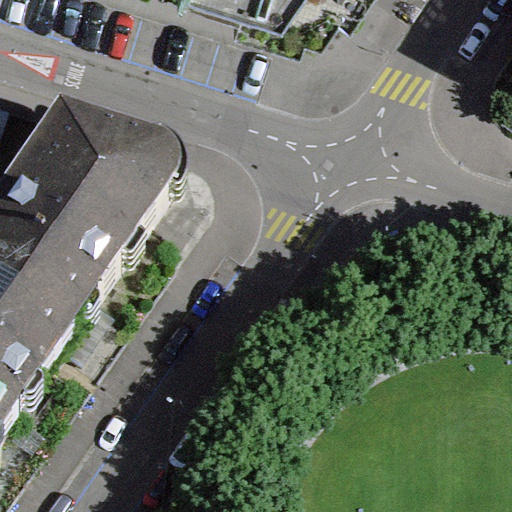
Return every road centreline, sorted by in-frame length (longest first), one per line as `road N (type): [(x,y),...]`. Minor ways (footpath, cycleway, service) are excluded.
road 1 (residential): [(103,511),(351,160)]
road 2 (residential): [(0,42),(351,160)]
road 3 (residential): [(351,160),(464,0)]
road 4 (residential): [(351,160),(511,210)]
